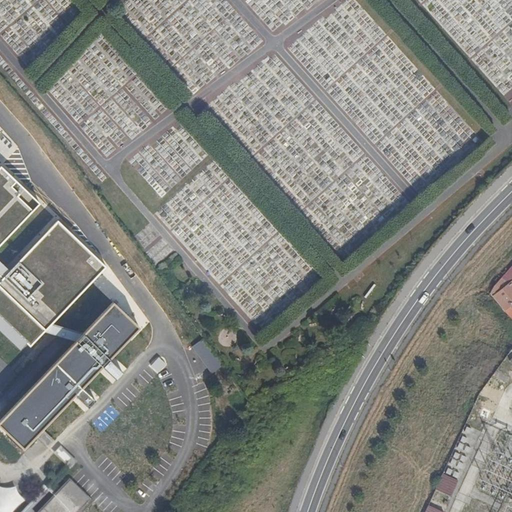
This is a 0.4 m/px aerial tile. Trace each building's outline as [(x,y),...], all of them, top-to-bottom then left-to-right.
[(0,331),(25,356),(110,267),(0,161),(0,133),(2,131),(0,129),(0,331)] [(500,285),(497,287),(490,295),(505,311),(511,304),(511,292),(506,286),(504,289),(500,285)] [(0,425),(23,449),(35,436),(42,429),(71,398),(84,385),(139,327),(113,302),(0,420),(0,425)] [(203,339),(191,347),(211,374),(222,366),(203,339)] [(98,398),(84,385),(71,398),(85,411),(87,411),(89,410),(92,409),(95,407),(96,405),(97,403),(97,402),(97,401),(98,400),(98,398)] [(436,488),(445,492),(452,495),(472,450),(481,432),(475,429),(464,423),(436,488)] [(34,511),(32,510),(49,492),(54,497),(61,489),(55,484),(77,462),(42,429),(35,436),(66,466),(21,511),(34,511)] [(83,511),(92,502),(69,480),(61,489),(54,497),(39,511),(83,511)]
